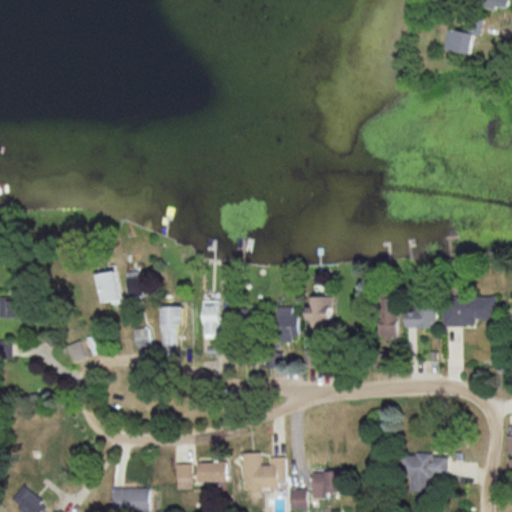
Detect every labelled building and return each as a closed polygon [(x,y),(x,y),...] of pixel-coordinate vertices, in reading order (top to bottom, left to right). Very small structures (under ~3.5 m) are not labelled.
[(446,48),(471,53),(474,34),(481,35),(483,20),(465,17),(464,27),(450,24),(446,48)] [(124,300),(118,270),(100,273),(106,303),(124,300)] [(146,294),(144,275),(129,277),(131,295),(146,294)] [(1,315),(30,317),(31,291),(2,290),(1,315)] [(331,326),(332,295),(309,294),(308,326),(331,326)] [(444,324),(475,323),(475,318),(498,317),(497,296),(444,297),(444,324)] [(203,336),(221,336),(222,300),(203,299),(203,336)] [(380,337),(398,337),(398,299),(380,299),(380,337)] [(162,344),(178,344),(178,323),(183,323),(184,305),(162,305),(162,344)] [(293,313),(293,305),(276,306),(277,335),(300,334),(299,313),(293,313)] [(408,327),(437,326),(437,306),(407,307),(408,327)] [(138,346),(152,344),(149,326),(135,328),(138,346)] [(68,344),(73,361),(88,356),(83,339),(68,344)] [(244,451),(245,492),(262,492),(262,485),(287,484),(286,455),(270,456),(270,463),(262,464),(262,451),(244,451)] [(404,489),(427,490),(428,476),(448,477),(449,454),(406,452),(404,489)] [(198,461),(198,480),(228,479),(228,460),(198,461)] [(177,487),(193,487),(192,462),(177,462),(177,487)] [(328,496),(328,490),(343,490),(343,469),(313,470),(314,496),(328,496)] [(64,511),(57,506),(52,511),(42,511),(48,503),(23,484),(11,500),(26,511),(64,511)] [(150,486),(113,487),(114,511),(150,511),(150,486)] [(291,488),(292,507),(308,507),(308,488),(291,488)]
